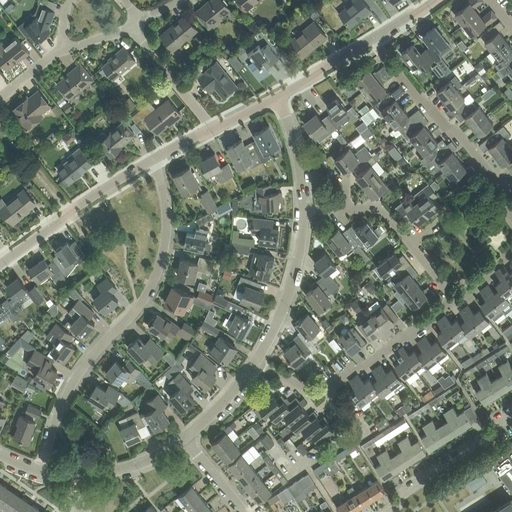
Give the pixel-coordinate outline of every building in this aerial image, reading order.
[(230,9),(224,2),(222,0),(211,0),(205,5),(205,4),(196,11),(202,19),(209,27),(217,21),(216,21),(230,9)] [(258,0),(236,0),(246,10),(258,0)] [(372,11),(365,3),(362,0),(352,0),(351,1),(353,2),(339,13),(343,18),(350,26),(363,15),(364,17),(372,11)] [(455,14),(461,22),(463,24),(477,13),(473,7),(482,0),(469,0),(462,6),(463,7),(455,14)] [(35,13),(18,26),(27,38),(31,35),(36,42),(50,31),(46,26),(48,20),(50,21),(54,11),(45,7),(42,6),(38,17),(38,16),(35,13)] [(481,29),(496,17),(491,10),(482,18),(477,13),(463,24),(471,34),(480,28),(481,29)] [(162,36),(173,49),(196,30),(191,23),(185,15),(172,26),(173,26),(162,36)] [(485,42),(491,51),(506,39),(499,31),(505,27),(500,21),(492,27),(485,32),(487,35),(487,36),(489,38),(485,42)] [(289,42),(295,48),(301,56),(312,47),(313,48),(326,37),(320,29),(314,22),(289,42)] [(435,26),(423,36),(430,45),(425,49),(434,59),(435,61),(452,47),(441,34),(435,26)] [(0,41),(0,60),(1,62),(7,70),(23,57),(23,58),(30,53),(23,45),(16,36),(10,41),(5,45),(1,41),(0,41)] [(511,47),(506,39),(491,51),(498,59),(493,63),(498,70),(503,66),(511,58),(511,47)] [(466,52),(471,48),(466,41),(461,45),(466,52)] [(413,43),(401,53),(413,67),(418,63),(423,68),(427,64),(434,59),(425,49),(420,53),(418,50),(419,50),(417,48),(413,43)] [(259,45),(248,54),(253,60),(248,65),(260,80),(270,72),(266,67),(270,63),(271,64),(279,57),(272,50),(267,44),(262,48),(259,45)] [(113,78),(128,67),(135,60),(124,46),(109,59),(109,60),(103,66),(109,73),(113,78)] [(233,52),(226,58),(229,62),(236,56),(233,52)] [(455,72),(470,60),(466,55),(451,67),(455,72)] [(511,58),(503,66),(511,77),(511,58)] [(236,86),(230,78),(216,61),(210,66),(205,60),(195,68),(200,76),(198,77),(205,86),(211,81),(223,96),(236,86)] [(479,66),(483,72),(488,69),(484,63),(479,66)] [(93,80),(86,72),(80,64),(68,74),(69,75),(65,78),(65,77),(57,84),(69,98),(81,87),(82,89),(93,80)] [(388,70),(384,65),(373,74),(368,68),(363,72),(363,71),(361,73),(361,74),(360,74),(358,71),(346,80),(350,85),(356,80),(364,90),(388,70)] [(446,65),(441,68),(445,74),(450,70),(446,65)] [(440,69),(435,73),(439,78),(445,74),(440,69)] [(392,75),(388,70),(364,90),(372,101),(386,90),(381,84),(392,75)] [(477,78),(474,74),(467,80),(470,84),(477,78)] [(441,82),(436,86),(439,89),(436,91),(443,100),(457,89),(463,85),(455,76),(450,80),(445,84),(443,81),(441,82)] [(342,92),(349,87),(346,82),(338,88),(342,92)] [(372,107),(361,116),(367,124),(378,115),(382,115),(384,114),(388,119),(402,108),(395,99),(405,91),(400,85),(392,91),(387,95),(372,107)] [(457,89),(443,100),(450,108),(445,112),(450,118),(467,105),(462,99),(464,97),(457,89)] [(27,128),(35,121),(42,115),(40,113),(50,105),(38,91),(28,98),(27,96),(23,99),(24,100),(12,110),(27,128)] [(128,110),(134,105),(128,97),(122,103),(128,110)] [(332,111),(326,116),(336,128),(343,123),(349,118),(344,112),(347,110),(337,97),(327,105),(332,111)] [(168,99),(161,105),(145,118),(151,125),(157,133),(173,120),(174,122),(181,115),(168,99)] [(68,101),(62,106),(67,113),(73,108),(68,101)] [(479,106),(477,107),(472,101),(468,105),(467,105),(450,118),(450,119),(455,115),(460,121),(465,118),(472,126),(486,115),(479,106)] [(57,114),(61,111),(55,104),(51,108),(57,114)] [(146,104),(131,117),(136,123),(151,110),(146,104)] [(362,114),(369,108),(366,104),(358,110),(362,114)] [(352,105),(349,108),(355,114),(357,112),(353,106),(352,105)] [(418,109),(409,116),(402,108),(388,119),(395,127),(396,126),(401,132),(423,115),(418,109)] [(326,116),(321,120),(316,113),(304,123),(316,137),(320,133),(324,138),(336,128),(326,116)] [(424,125),(428,121),(423,115),(401,132),(406,139),(410,136),(417,145),(428,136),(431,134),(424,125)] [(493,123),(486,115),(472,126),(478,135),(481,133),(483,136),(489,132),(490,131),(488,127),(493,123)] [(134,134),(128,127),(124,122),(109,134),(108,135),(107,133),(104,132),(102,131),(99,132),(98,134),(97,136),(96,137),(110,155),(121,147),(120,146),(134,134)] [(366,124),(359,129),(364,135),(371,129),(366,124)] [(252,143),(254,146),(262,161),(270,157),(267,151),(270,149),(279,144),(269,125),(254,133),(258,140),(252,143)] [(505,139),(511,135),(503,125),(479,145),(483,151),(488,147),(495,156),(509,144),(505,139)] [(75,127),(62,137),(67,144),(80,134),(75,127)] [(54,131),(47,137),(52,144),(59,138),(54,131)] [(340,133),(337,137),(343,145),(347,142),(340,133)] [(438,142),(431,134),(428,136),(417,145),(423,152),(418,157),(424,164),(430,159),(446,146),(447,145),(447,144),(442,139),(438,142)] [(384,137),(380,140),(384,146),(388,143),(384,137)] [(227,147),(232,155),(237,165),(247,160),(250,167),(262,161),(254,146),(249,148),(247,145),(245,147),(241,139),(227,147)] [(430,159),(424,164),(427,168),(434,163),(436,167),(438,167),(440,165),(445,171),(459,160),(452,151),(457,147),(452,141),(447,144),(447,145),(446,146),(430,159)] [(511,147),(509,144),(495,156),(502,164),(504,163),(508,169),(511,165),(511,147)] [(343,170),(344,170),(356,161),(360,165),(373,155),(364,145),(354,153),(349,147),(335,159),(339,165),(341,164),(345,169),(343,170)] [(92,163),(86,156),(79,148),(74,152),(75,155),(58,169),(69,183),(92,163)] [(378,159),(379,155),(376,152),(373,155),(360,165),(364,170),(356,176),(359,181),(358,181),(363,187),(369,183),(379,174),(371,165),(377,160),(378,159)] [(393,156),(396,160),(402,156),(399,152),(393,156)] [(200,161),(205,170),(207,175),(215,171),(220,180),(233,174),(232,172),(227,163),(222,166),(215,153),(200,161)] [(404,156),(397,160),(401,166),(408,161),(404,156)] [(470,165),(466,168),(459,160),(445,171),(451,179),(448,182),(453,188),(475,171),(470,165)] [(199,184),(190,166),(174,175),(183,193),(199,184)] [(368,192),(372,197),(380,190),(384,195),(396,185),(400,182),(398,180),(394,183),(392,180),(386,184),(379,174),(369,183),(363,187),(368,193),(368,192)] [(417,192),(413,196),(418,202),(428,215),(439,206),(432,197),(436,193),(435,191),(430,185),(429,183),(417,192)] [(256,187),(246,192),(248,195),(256,191),(257,200),(254,200),(255,209),(262,208),(271,208),(271,209),(279,209),(279,200),(282,199),(282,192),(271,192),(271,184),(265,185),(260,185),(256,187)] [(1,208),(6,214),(12,222),(21,214),(22,215),(23,214),(35,204),(24,190),(16,196),(1,208)] [(209,212),(211,211),(216,208),(217,208),(212,199),(208,190),(202,193),(203,196),(201,197),(209,212)] [(409,199),(398,208),(401,211),(406,218),(410,214),(418,223),(428,215),(418,202),(413,196),(412,194),(407,197),(409,199)] [(217,208),(216,208),(220,215),(226,211),(223,205),(217,208)] [(211,211),(209,212),(196,219),(199,225),(214,217),(211,211)] [(258,242),(267,243),(276,244),(278,228),(266,226),(267,219),(253,217),(252,233),(259,234),(258,242)] [(352,225),(347,229),(360,245),(359,245),(360,246),(365,242),(367,244),(378,235),(378,234),(374,229),(367,221),(356,230),(352,225)] [(381,224),(374,229),(378,234),(385,229),(381,224)] [(187,232),(184,246),(195,249),(203,250),(203,252),(209,253),(211,245),(209,242),(205,242),(208,230),(202,229),(198,228),(197,235),(187,232)] [(359,245),(360,245),(347,229),(342,233),(338,228),(327,237),(339,253),(344,249),(348,254),(353,250),(361,260),(362,259),(365,262),(368,260),(368,259),(369,258),(360,246),(359,245)] [(66,275),(75,264),(86,256),(75,241),(70,245),(68,241),(56,250),(61,257),(59,259),(56,255),(53,257),(66,276),(66,275)] [(250,246),(230,242),(228,249),(249,253),(250,246)] [(385,275),(392,270),(396,275),(410,264),(403,254),(398,258),(394,252),(394,251),(377,265),(385,275)] [(253,271),(260,273),(269,276),(274,257),(264,255),(255,252),(252,261),(255,262),(253,271)] [(324,274),(320,278),(331,292),(337,288),(339,285),(337,283),(333,277),(339,271),(340,270),(336,266),(332,260),(325,252),(314,261),(324,274)] [(177,275),(187,277),(194,279),(197,269),(211,273),(215,260),(199,256),(197,263),(191,261),(182,258),(177,275)] [(61,285),(68,281),(62,273),(53,260),(48,264),(44,258),(29,268),(32,273),(33,275),(39,283),(51,275),(54,279),(58,284),(61,285)] [(106,270),(110,266),(107,261),(102,265),(106,270)] [(395,284),(398,288),(394,292),(399,299),(418,284),(412,277),(414,276),(411,272),(415,269),(410,264),(396,275),(395,276),(399,280),(395,284)] [(499,268),(511,284),(511,270),(509,273),(503,265),(499,268)] [(511,284),(499,268),(495,271),(501,279),(496,283),(500,288),(506,296),(511,301),(511,299),(511,284)] [(233,296),(241,299),(252,304),(252,305),(254,306),(254,305),(258,306),(264,291),(254,287),(256,281),(241,275),(233,296)] [(20,304),(26,299),(32,295),(37,303),(43,299),(34,287),(28,291),(24,285),(18,277),(6,285),(12,293),(15,296),(10,300),(13,305),(18,301),(20,303),(20,304)] [(107,277),(99,284),(97,285),(102,291),(94,298),(99,303),(105,311),(118,300),(112,293),(117,289),(107,277)] [(331,292),(320,278),(311,285),(313,288),(306,294),(319,309),(330,300),(327,296),(331,292)] [(370,280),(364,285),(370,292),(376,287),(370,280)] [(418,284),(399,299),(402,302),(406,299),(416,311),(420,307),(435,295),(431,290),(428,293),(424,289),(423,290),(418,284)] [(500,308),(500,307),(504,312),(511,305),(511,302),(511,301),(506,296),(500,288),(494,292),(488,284),(484,287),(500,308)] [(165,302),(174,306),(183,311),(187,303),(189,304),(193,295),(182,290),(173,286),(165,302)] [(74,287),(68,292),(73,297),(78,292),(74,287)] [(481,303),(490,315),(494,320),(504,312),(500,307),(500,308),(484,287),(480,291),(486,299),(481,303)] [(212,302),(214,296),(200,290),(197,297),(212,304),(212,303),(212,302)] [(212,302),(212,303),(224,307),(227,299),(215,294),(214,296),(212,302)] [(0,315),(3,319),(9,314),(14,321),(20,316),(18,313),(15,309),(12,305),(13,305),(10,300),(9,301),(7,298),(1,303),(0,302),(0,315)] [(94,312),(89,308),(79,299),(68,312),(76,319),(72,324),(68,320),(64,324),(74,333),(77,330),(79,332),(79,331),(84,335),(94,323),(89,318),(94,312)] [(359,299),(352,304),(357,311),(364,305),(359,299)] [(13,305),(12,305),(15,309),(18,313),(22,311),(17,305),(20,303),(18,301),(13,305)] [(381,305),(371,313),(389,335),(393,331),(388,325),(394,321),(388,313),(392,310),(390,307),(387,303),(382,306),(381,305)] [(463,308),(479,328),(481,326),(489,320),(479,308),(474,312),(467,304),(463,308)] [(466,330),(466,331),(470,335),(479,328),(463,308),(459,311),(466,319),(460,323),(466,330)] [(208,309),(204,319),(209,322),(212,316),(214,312),(208,309)] [(251,321),(243,316),(232,310),(228,317),(232,320),(228,327),(235,330),(239,332),(244,335),(251,321)] [(303,331),(298,335),(311,351),(313,353),(318,349),(313,343),(319,338),(314,331),(319,327),(308,313),(301,318),(301,317),(299,319),(300,320),(296,322),(303,331)] [(362,322),(358,326),(363,333),(368,330),(374,337),(379,333),(384,339),(389,335),(371,313),(361,321),(362,322)] [(149,326),(157,332),(162,336),(165,332),(171,336),(178,326),(166,317),(164,319),(158,314),(149,326)] [(466,330),(460,323),(457,318),(451,323),(445,315),(441,318),(457,338),(466,331),(466,330)] [(326,318),(322,321),(326,327),(330,324),(326,318)] [(447,346),(455,339),(457,338),(441,318),(437,321),(443,329),(437,333),(447,346)] [(209,322),(204,319),(199,326),(215,335),(219,328),(209,322)] [(196,330),(185,322),(180,329),(191,337),(196,330)] [(74,337),(71,334),(57,324),(47,336),(56,343),(47,354),(52,358),(57,354),(59,355),(59,356),(61,357),(65,359),(74,347),(69,343),(74,337)] [(359,362),(364,359),(356,349),(361,345),(362,346),(366,342),(360,334),(355,328),(355,329),(352,326),(349,329),(347,327),(344,327),(341,329),(341,333),(342,334),(340,336),(339,337),(347,347),(349,350),(359,362)] [(303,362),(301,360),(306,356),(306,355),(311,351),(298,335),(288,342),(291,346),(284,351),(289,357),(293,363),(295,365),(296,367),(300,367),(302,365),(303,362)] [(215,342),(210,350),(219,356),(227,361),(237,347),(228,342),(220,336),(215,342)] [(437,359),(439,358),(447,352),(437,339),(431,344),(425,336),(421,339),(437,359)] [(128,347),(135,354),(140,360),(145,355),(152,362),(163,352),(162,350),(155,343),(149,348),(139,337),(128,347)] [(427,367),(437,359),(421,339),(417,342),(423,350),(418,354),(424,362),(427,367)] [(496,351),(498,355),(509,348),(507,344),(496,351)] [(10,348),(7,351),(12,356),(16,351),(11,346),(10,348)] [(414,369),(424,362),(418,354),(414,349),(409,354),(402,346),(398,349),(414,369)] [(52,358),(47,354),(47,355),(35,348),(26,364),(38,370),(34,376),(40,379),(49,384),(57,371),(49,366),(53,359),(52,358)] [(405,377),(414,369),(398,349),(394,352),(400,360),(395,365),(405,377)] [(481,350),(472,357),(474,361),(484,354),(481,350)] [(485,358),(488,361),(498,355),(496,351),(485,358)] [(214,365),(211,362),(201,353),(190,365),(197,370),(192,376),(202,385),(205,388),(216,375),(210,370),(214,365)] [(289,357),(284,362),(288,367),(293,363),(289,357)] [(475,365),(477,368),(488,361),(485,358),(475,365)] [(511,366),(507,358),(502,361),(511,376),(511,366)] [(466,359),(461,362),(464,367),(469,364),(466,359)] [(135,377),(146,387),(152,382),(141,370),(132,363),(129,360),(129,361),(130,362),(127,367),(123,364),(122,366),(116,360),(106,371),(114,378),(119,383),(124,377),(130,382),(135,377)] [(511,385),(511,376),(502,361),(498,364),(503,372),(497,376),(505,389),(511,385)] [(163,372),(169,378),(178,370),(173,364),(163,372)] [(380,364),(376,367),(392,387),(394,390),(404,383),(401,380),(401,379),(392,367),(386,372),(380,364)] [(466,375),(477,368),(475,365),(464,372),(466,375)] [(378,378),(373,382),(379,390),(378,390),(382,395),(392,387),(376,367),(372,370),(378,378)] [(193,388),(184,378),(179,372),(168,383),(175,391),(169,396),(175,402),(181,409),(193,399),(188,393),(193,388)] [(486,372),(481,375),(496,398),(500,395),(499,393),(505,389),(497,376),(491,380),(486,372)] [(369,397),(378,390),(379,390),(373,382),(369,377),(364,382),(357,374),(353,377),(369,397)] [(442,375),(437,379),(444,388),(454,381),(453,380),(450,375),(449,374),(444,378),(442,375)] [(476,390),(478,394),(484,402),(490,398),(492,400),(496,398),(481,375),(477,378),(482,386),(476,390)] [(373,402),(369,397),(353,377),(349,380),(355,388),(350,393),(364,410),(373,402)] [(24,379),(19,387),(23,390),(27,381),(24,379)] [(97,384),(88,397),(102,406),(107,398),(113,402),(116,399),(125,406),(132,401),(120,392),(113,387),(109,385),(106,390),(97,384)] [(441,398),(452,392),(450,388),(439,395),(441,398)] [(430,389),(421,397),(424,400),(434,394),(430,389)] [(269,390),(254,401),(256,403),(258,406),(265,414),(265,415),(269,412),(269,411),(283,400),(284,400),(285,399),(285,398),(281,394),(276,399),(272,394),(269,390)] [(145,414),(150,420),(156,429),(169,419),(161,409),(166,405),(160,397),(158,394),(147,402),(152,409),(145,414)] [(441,398),(439,395),(429,401),(431,405),(441,398)] [(269,411),(269,412),(276,420),(284,414),(296,404),(299,401),(296,396),(290,402),(286,397),(285,398),(285,399),(284,400),(283,400),(269,411)] [(284,414),(291,422),(305,411),(302,407),(307,402),(303,397),(299,401),(296,404),(284,414)] [(420,412),(431,405),(429,401),(418,408),(420,412)] [(400,416),(405,412),(409,410),(406,405),(405,403),(401,405),(395,409),(400,416)] [(41,410),(32,406),(28,405),(26,411),(27,412),(25,416),(20,414),(17,422),(19,423),(18,426),(14,436),(29,441),(32,433),(30,433),(35,420),(34,420),(36,415),(39,416),(41,410)] [(479,417),(473,409),(471,405),(458,413),(452,405),(448,408),(462,431),(466,428),(465,426),(472,422),(471,421),(478,417),(478,418),(479,417)] [(410,419),(420,412),(418,408),(407,415),(410,419)] [(442,422),(450,436),(457,432),(458,434),(462,431),(448,408),(443,411),(448,419),(442,422)] [(145,423),(138,410),(126,416),(129,423),(121,427),(128,442),(142,436),(137,426),(145,423)] [(316,416),(317,415),(314,410),(308,415),(305,411),(291,422),(298,431),(302,428),(301,427),(316,416)] [(319,420),(316,416),(301,427),(302,428),(308,436),(312,433),(327,421),(328,420),(324,415),(319,420)] [(345,421),(341,416),(330,425),(327,421),(312,433),(319,441),(345,421)] [(385,417),(375,424),(379,429),(388,424),(389,423),(385,417)] [(396,428),(406,421),(404,417),(393,424),(395,428),(396,428)] [(450,436),(442,422),(436,426),(431,419),(427,422),(441,445),(445,442),(444,440),(450,436)] [(258,421),(253,425),(260,433),(261,434),(264,431),(262,428),(263,427),(258,421)] [(421,437),(424,441),(429,449),(436,445),(437,447),(441,445),(427,422),(422,425),(427,433),(421,437)] [(383,431),(385,434),(395,428),(393,424),(383,431)] [(216,440),(212,443),(219,452),(238,436),(232,429),(229,425),(214,437),(216,440)] [(253,425),(247,429),(251,433),(256,429),(253,425)] [(375,441),(385,434),(383,431),(372,438),(375,441)] [(260,438),(268,448),(274,443),(266,433),(260,438)] [(407,435),(402,438),(416,460),(421,458),(419,456),(426,451),(420,443),(418,439),(412,443),(407,435)] [(238,436),(219,452),(226,460),(234,454),(240,449),(236,445),(242,440),(238,436)] [(285,441),(292,449),(296,446),(289,437),(285,441)] [(372,443),(375,441),(372,438),(362,444),(364,448),(372,443)] [(416,460),(402,438),(397,441),(402,449),(397,452),(405,465),(411,461),(412,463),(416,460)] [(337,461),(350,452),(353,457),(358,453),(355,449),(357,448),(354,443),(334,456),(337,461)] [(511,511),(511,445),(489,463),(499,475),(502,478),(504,476),(507,480),(507,479),(511,485),(511,501),(501,509),(495,511),(494,511),(493,510),(489,511),(511,511)] [(241,453),(228,464),(236,473),(249,463),(255,458),(248,448),(241,453)] [(398,469),(405,465),(397,452),(391,456),(386,448),(381,451),(396,474),(400,471),(398,469)] [(391,476),(396,474),(381,451),(376,454),(381,462),(375,466),(378,470),(383,478),(390,474),(391,476)] [(263,458),(267,463),(271,460),(267,455),(263,458)] [(341,467),(336,461),(337,461),(334,456),(323,463),(327,468),(326,468),(331,474),(341,467)] [(271,469),(276,465),(271,460),(267,463),(271,469)] [(249,463),(236,473),(243,482),(256,472),(249,463)] [(324,469),(326,468),(327,468),(323,463),(313,470),(316,475),(324,469)] [(264,482),(256,472),(243,482),(251,492),(264,482)] [(308,473),(298,480),(303,488),(314,482),(308,473)] [(323,473),(318,477),(323,483),(328,480),(323,473)] [(473,490),(487,481),(481,473),(468,482),(473,490)] [(279,478),(283,484),(287,480),(286,479),(283,475),(279,478)] [(367,486),(374,497),(384,491),(379,482),(377,479),(367,486)] [(294,496),(304,489),(303,488),(298,480),(288,486),(294,496)] [(271,491),(264,482),(251,492),(258,501),(271,491)] [(0,483),(0,501),(2,503),(11,490),(0,483)] [(179,495),(186,504),(199,494),(192,485),(179,495)] [(346,499),(354,510),(364,504),(357,492),(352,485),(347,489),(351,496),(346,499)] [(288,486),(278,493),(281,498),(284,503),(294,496),(288,486)] [(364,504),(374,497),(367,486),(357,492),(364,504)] [(2,503),(13,511),(22,497),(11,490),(2,503)] [(192,511),(195,511),(207,503),(199,494),(186,504),(192,511)] [(275,495),(267,500),(268,500),(270,504),(271,504),(274,509),(277,508),(274,502),(278,500),(275,495)] [(14,511),(28,511),(33,505),(22,497),(13,511),(14,511)] [(336,505),(338,508),(340,511),(351,511),(354,510),(346,499),(336,505)] [(333,511),(331,509),(325,500),(320,503),(325,511),(333,511)] [(207,503),(195,511),(213,511),(215,511),(211,506),(210,508),(207,503)]
